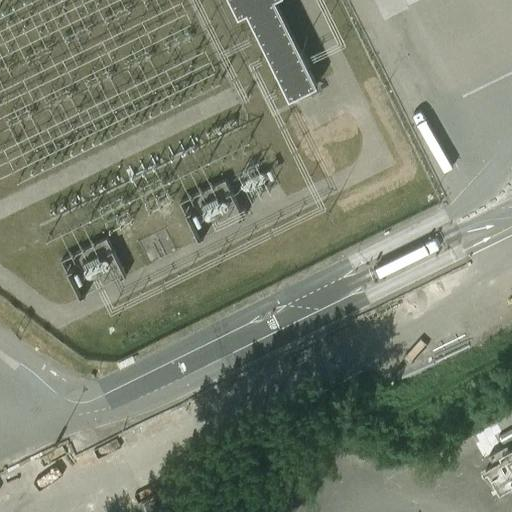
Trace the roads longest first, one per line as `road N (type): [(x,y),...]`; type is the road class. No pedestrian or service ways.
road 1 (unknown): [(116,391),(429,255),(511,199)]
road 2 (unknown): [(116,391),(64,388),(0,345)]
